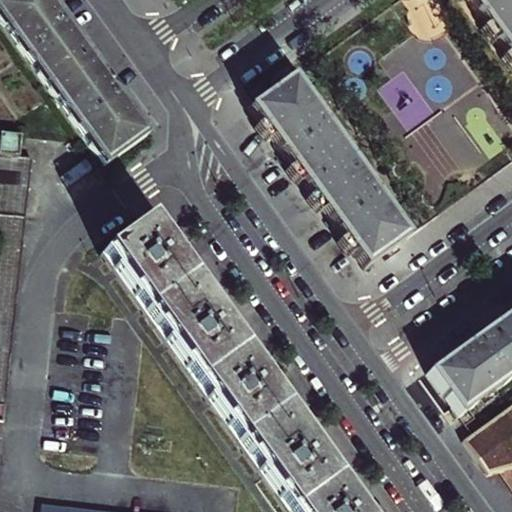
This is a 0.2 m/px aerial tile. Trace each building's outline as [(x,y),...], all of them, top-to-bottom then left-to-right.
[(42,0),(1,0),(0,1),(0,28),(101,169),(142,137),(42,0)] [(511,0),(464,0),(511,65),(511,0)] [(291,79),(246,110),(363,271),(407,240),(291,79)] [(15,136),(0,134),(0,158),(13,160),(15,136)] [(30,162),(13,160),(0,158),(0,173),(28,176),(30,162)] [(0,187),(27,191),(28,176),(0,173),(0,187)] [(0,202),(25,205),(27,191),(0,187),(0,202)] [(0,217),(24,220),(25,205),(0,202),(0,217)] [(0,232),(22,235),(24,220),(0,217),(0,232)] [(348,511),(142,225),(100,256),(283,511),(348,511)] [(0,246),(20,249),(22,235),(0,232),(0,246)] [(0,261),(19,264),(20,249),(0,246),(0,261)] [(0,275),(17,278),(19,264),(0,261),(0,275)] [(0,290),(16,292),(17,278),(0,275),(0,290)] [(0,304),(14,306),(16,292),(0,290),(0,304)] [(0,319),(13,321),(14,306),(0,304),(0,319)] [(511,313),(427,376),(458,419),(511,379),(511,313)] [(0,333),(11,335),(13,321),(0,319),(0,333)] [(0,349),(10,350),(11,335),(0,333),(0,349)] [(0,363),(8,364),(10,350),(0,349),(0,363)] [(511,406),(462,442),(487,477),(497,474),(511,470),(511,406)]
